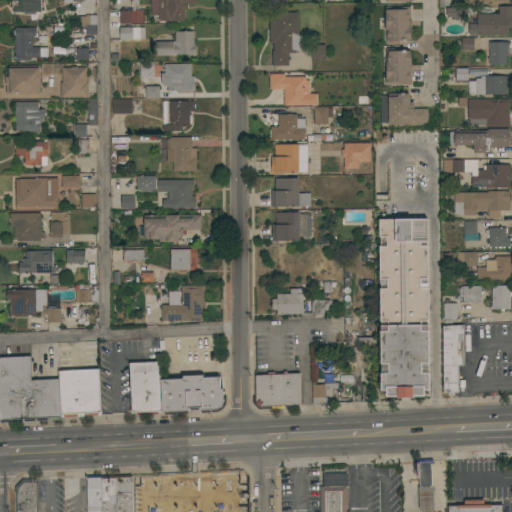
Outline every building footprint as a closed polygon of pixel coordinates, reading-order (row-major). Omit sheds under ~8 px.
[(40,0),(40,12),(29,12),(29,14),(25,14),(25,12),(13,12),(13,7),(11,7),(11,0),(40,0)] [(194,0),(194,3),(187,3),(187,9),(184,9),(184,21),(158,21),(158,15),(150,15),(150,0),(138,0),(138,11),(142,11),(142,23),(119,23),(119,10),(130,10),(130,0),(194,0)] [(410,39),(408,39),(408,40),(399,40),(399,43),(385,43),(385,7),(410,7),(410,39)] [(455,17),(446,17),(446,12),(443,12),(443,8),(466,8),(467,19),(455,19),(455,17)] [(269,12),(298,12),(298,34),(301,34),(301,52),(294,52),(294,53),(288,53),(288,66),(271,66),(271,51),(273,51),(273,43),(269,43),(269,12)] [(468,24),(470,24),(470,13),(511,13),(511,28),(507,28),(507,36),(476,36),(476,35),(468,35),(468,24)] [(85,35),(85,32),(83,32),(83,29),(85,29),(85,25),(84,25),(84,18),(89,18),(89,15),(95,15),(95,25),(96,25),(96,35),(85,35)] [(15,59),(14,59),(14,56),(15,56),(14,36),(13,35),(13,31),(14,30),(14,28),(18,27),(18,28),(28,28),(28,27),(35,27),(35,33),(37,33),(37,36),(36,36),(36,37),(33,37),(33,36),(32,36),(32,47),(33,47),(37,47),(39,47),(39,48),(47,47),(47,57),(39,57),(39,60),(19,60),(19,61),(15,61),(15,59)] [(131,27),(139,27),(139,39),(132,39),(132,40),(119,40),(119,27),(131,27)] [(174,41),(174,32),(193,31),(193,45),(194,45),(194,55),(192,55),(192,54),(176,55),(155,56),(154,42),(174,41)] [(473,38),(473,50),(461,50),(461,38),(473,38)] [(507,42),(507,57),(505,57),(505,65),(488,65),(488,42),(507,42)] [(325,59),(310,59),(310,45),(325,45),(325,59)] [(88,59),(76,60),(75,49),(88,48),(88,59)] [(385,48),(399,48),(399,51),(409,51),(409,52),(410,52),(411,84),(385,84),(385,48)] [(139,62),(152,62),(153,77),(139,77),(139,62)] [(190,64),(190,76),(193,76),(194,92),(176,92),(176,91),(168,91),(167,91),(167,87),(167,86),(162,86),(162,84),(161,84),(160,73),(164,73),(164,64),(190,64)] [(36,65),(36,68),(39,68),(39,73),(40,85),(39,85),(39,93),(30,93),(30,94),(10,94),(9,94),(9,93),(5,93),(5,85),(4,85),(4,76),(8,76),(8,68),(9,68),(9,66),(36,65)] [(70,68),(70,67),(76,67),(76,68),(86,68),(86,82),(88,82),(88,97),(60,98),(60,82),(62,82),(62,68),(70,68)] [(466,70),(466,81),(454,81),(454,70),(466,70)] [(284,105),(284,89),(269,89),(269,75),(284,75),(284,77),(305,77),(305,81),(309,81),(309,94),(317,94),(317,105),(284,105)] [(467,95),(467,81),(475,81),(475,78),(480,78),(480,76),(507,76),(507,94),(467,95)] [(159,86),(159,98),(145,98),(145,86),(159,86)] [(427,124),(387,125),(387,94),(408,93),(408,95),(409,97),(409,101),(408,103),(413,103),(413,109),(427,109),(427,124)] [(378,123),(378,96),(386,96),(386,123),(378,123)] [(456,107),(456,98),(465,98),(465,107),(456,107)] [(131,99),(131,114),(112,114),(112,99),(131,99)] [(508,99),(509,126),(485,127),(485,125),(468,125),(468,119),(467,119),(467,100),(508,99)] [(97,125),(87,125),(87,113),(86,113),(86,110),(87,110),(87,108),(86,108),(86,100),(96,100),(97,125)] [(161,101),(194,101),(194,104),(195,104),(195,109),(194,109),(194,111),(189,111),(189,116),(190,115),(191,117),(191,122),(190,124),(189,124),(189,127),(182,127),(182,131),(162,131),(161,101)] [(38,102),(38,110),(44,110),(46,110),(46,118),(44,118),(44,119),(42,119),(42,122),(39,122),(39,123),(40,124),(40,126),(39,127),(39,131),(26,131),(15,131),(15,123),(14,123),(14,112),(14,102),(38,102)] [(313,107),(327,107),(327,108),(332,108),(333,118),(327,118),(327,124),(313,125),(313,107)] [(287,114),(291,114),(296,114),(296,128),(304,128),(304,140),(270,140),(270,137),(269,137),(269,130),(270,130),(270,127),(278,127),(278,114),(287,114)] [(85,124),(86,137),(75,137),(75,135),(73,135),(73,126),(74,126),(74,124),(85,124)] [(508,147),(490,147),(490,153),(473,153),(473,145),(449,145),(449,131),(488,131),(487,129),(508,129),(508,147)] [(196,171),(173,171),(173,162),(166,162),(166,148),(167,148),(167,138),(169,138),(169,137),(191,137),(191,148),(195,148),(196,171)] [(43,142),(43,140),(46,140),(46,142),(47,142),(47,156),(41,157),(41,160),(43,160),(43,163),(41,163),(41,165),(24,165),(24,157),(22,157),(22,156),(15,156),(15,148),(14,148),(13,145),(15,145),(15,142),(43,142)] [(88,155),(77,155),(77,154),(75,154),(75,148),(77,148),(77,140),(88,140),(88,155)] [(298,144),(298,145),(306,145),(307,172),(298,172),(298,173),(270,173),(270,156),(274,156),(274,144),(298,144)] [(369,144),(341,144),(341,170),(357,170),(357,163),(369,163),(369,144)] [(464,160),(464,172),(441,172),(441,160),(464,160)] [(471,172),(477,171),(477,170),(483,170),(483,166),(485,166),(485,165),(509,164),(509,187),(485,188),(485,187),(471,187),(471,172)] [(79,176),(79,188),(61,188),(61,176),(79,176)] [(154,176),(155,190),(151,190),(151,192),(140,192),(140,190),(136,190),(136,187),(132,187),(132,176),(154,176)] [(37,179),(37,178),(46,178),(57,178),(57,206),(15,206),(15,179),(19,179),(37,179)] [(298,178),(298,193),(309,193),(309,206),(298,206),(298,207),(274,207),(274,208),(270,208),(270,190),(274,190),(274,178),(298,178)] [(193,180),(193,189),(191,189),(191,196),(194,196),(194,208),(161,208),(161,200),(166,200),(166,192),(157,192),(157,180),(193,180)] [(487,192),(487,191),(508,191),(508,210),(499,211),(499,218),(487,218),(487,210),(476,210),(476,215),(463,215),(453,215),(453,192),(487,192)] [(95,194),(95,208),(81,208),(81,194),(95,194)] [(133,208),(120,208),(120,196),(133,196),(133,208)] [(66,212),(66,215),(69,215),(69,235),(61,235),(61,237),(48,237),(48,234),(49,234),(49,222),(50,222),(50,219),(48,219),(48,217),(49,217),(49,213),(66,212)] [(298,212),(298,214),(309,214),(310,236),(299,237),(299,241),(271,241),(271,224),(275,224),(275,213),(298,212)] [(15,239),(14,239),(13,227),(9,227),(9,222),(9,218),(9,213),(40,213),(40,233),(44,233),(44,239),(40,239),(40,241),(18,241),(15,239)] [(200,215),(200,230),(182,230),(182,236),(177,236),(178,242),(158,242),(158,239),(146,239),(143,236),(143,235),(134,235),(134,217),(143,217),(143,215),(200,215)] [(427,219),(429,390),(424,390),(424,396),(412,396),(412,397),(396,398),(396,397),(384,397),(384,391),(380,391),(378,219),(427,219)] [(476,222),(476,234),(463,234),(463,222),(476,222)] [(506,228),(506,237),(509,237),(509,247),(488,247),(488,228),(506,228)] [(189,249),(189,248),(196,248),(196,257),(193,257),(194,264),(195,265),(195,269),(193,270),(184,270),(184,272),(178,272),(178,270),(170,270),(170,249),(189,249)] [(73,250),(73,251),(84,250),(84,262),(73,262),(73,263),(66,263),(65,250),(73,250)] [(143,250),(143,257),(145,257),(145,262),(142,262),(142,261),(131,261),(131,262),(127,262),(127,261),(122,261),(122,250),(143,250)] [(52,251),(52,265),(55,265),(55,273),(50,273),(50,274),(45,274),(45,273),(44,273),(44,274),(41,274),(41,273),(39,273),(39,274),(34,274),(34,273),(18,273),(18,263),(22,263),(22,259),(26,259),(26,251),(52,251)] [(477,266),(457,266),(456,252),(477,252),(477,266)] [(509,280),(485,280),(485,279),(475,279),(475,267),(485,267),(485,260),(494,260),(494,256),(509,256),(509,280)] [(322,293),(322,282),(330,282),(330,293),(322,293)] [(509,285),(509,292),(511,292),(511,297),(510,297),(510,309),(491,310),(491,285),(509,285)] [(204,307),(202,307),(202,320),(161,321),(161,305),(168,305),(168,291),(179,291),(179,303),(180,303),(180,286),(204,286),(204,307)] [(480,286),(480,303),(462,303),(462,297),(458,297),(458,288),(460,288),(460,287),(462,287),(462,286),(480,286)] [(88,302),(78,302),(78,289),(88,289),(88,302)] [(302,314),(276,314),(276,309),(271,309),(271,299),(276,299),(276,294),(289,294),(289,289),(302,289),(302,314)] [(45,303),(39,303),(39,311),(35,311),(35,315),(9,315),(9,300),(6,300),(6,290),(45,290),(45,303)] [(313,314),(313,300),(329,300),(329,314),(313,314)] [(443,319),(442,303),(456,303),(456,318),(443,319)] [(42,308),(42,307),(44,307),(44,308),(48,308),(48,307),(50,307),(50,308),(60,308),(60,312),(59,312),(59,323),(47,323),(47,315),(42,315),(42,308)] [(463,325),(463,365),(457,365),(457,393),(453,393),(453,396),(447,396),(447,393),(442,393),(441,326),(463,325)] [(97,354),(98,369),(86,369),(85,354),(97,354)] [(0,357),(30,356),(30,380),(58,379),(59,417),(58,417),(58,419),(48,420),(48,418),(46,418),(46,420),(36,420),(36,419),(34,419),(34,420),(24,421),(24,420),(21,420),(21,421),(12,421),(11,420),(10,420),(10,422),(0,422),(0,357)] [(131,413),(128,363),(159,362),(160,380),(162,411),(131,413)] [(98,369),(100,415),(97,415),(83,415),(83,416),(77,416),(63,417),(60,417),(58,371),(86,369),(98,369)] [(267,375),(267,372),(274,372),(274,374),(283,374),(283,372),(286,371),(286,374),(299,373),(299,405),(283,405),(283,409),(258,409),(252,404),(252,397),(254,396),(254,375),(267,375)] [(160,380),(181,379),(181,375),(203,374),(203,378),(219,377),(219,389),(222,389),(222,396),(225,396),(225,400),(225,403),(222,408),(218,411),(216,412),(201,412),(200,410),(162,412),(162,411),(160,380)] [(312,404),(311,385),(324,384),(324,383),(337,383),(337,389),(331,389),(332,396),(331,396),(331,404),(312,404)] [(417,486),(418,486),(417,462),(415,462),(415,460),(432,459),(432,463),(430,463),(431,486),(432,486),(433,509),(430,511),(421,511),(418,509),(417,486)] [(321,486),(345,486),(346,474),(321,473),(321,486)] [(101,476),(130,475),(130,476),(131,476),(131,511),(101,511),(101,477),(101,476)] [(101,511),(86,511),(86,477),(101,477),(101,511)] [(136,511),(160,511),(160,507),(167,507),(167,511),(192,511),(192,492),(164,492),(164,478),(135,478),(136,511)] [(37,506),(34,506),(34,511),(16,511),(16,493),(14,493),(14,488),(22,479),(34,479),(34,483),(36,482),(37,506)] [(319,511),(319,486),(345,486),(346,511),(349,511),(319,511)] [(482,500),(482,505),(501,504),(501,511),(447,511),(447,505),(463,505),(463,500),(482,500)]
